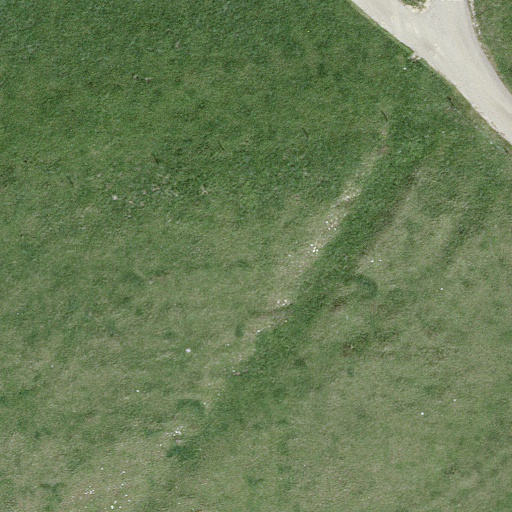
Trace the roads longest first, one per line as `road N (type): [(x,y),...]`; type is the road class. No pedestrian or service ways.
road 1 (track): [(163,511),(376,227),(453,66)]
road 2 (track): [(511,123),(453,66),(444,0)]
